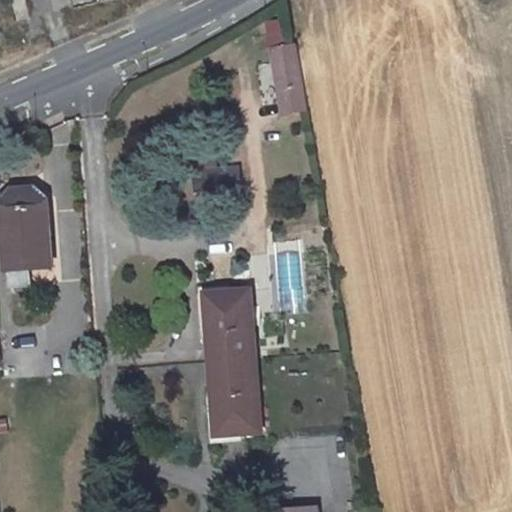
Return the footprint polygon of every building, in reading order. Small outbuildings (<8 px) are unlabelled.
[(0,49),(12,46),(0,7),(0,49)] [(263,24),(271,46),(286,41),(278,19),(263,24)] [(297,48),(273,52),(284,116),(309,111),(297,48)] [(240,165),(202,168),(204,188),(242,185),(240,165)] [(55,264),(50,203),(50,194),(39,186),(14,187),(4,198),(5,206),(9,267),(55,264)] [(276,237),(276,301),(309,301),(309,237),(276,237)] [(215,367),(261,365),(254,294),(216,297),(221,336),(211,337),(215,367)] [(221,336),(216,297),(207,299),(211,337),(221,336)] [(233,439),(267,436),(261,365),(215,367),(219,401),(228,400),(233,439)] [(228,400),(219,401),(222,440),(233,439),(228,400)]
